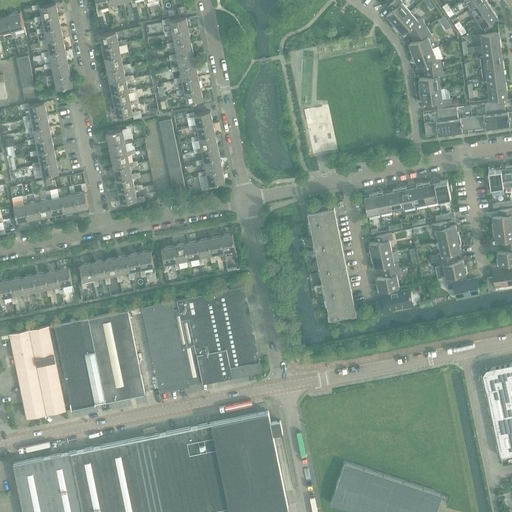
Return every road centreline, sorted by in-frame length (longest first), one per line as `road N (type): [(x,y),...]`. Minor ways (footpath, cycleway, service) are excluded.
road 1 (tertiary): [(5,443),(284,387)]
road 2 (residential): [(102,228),(77,110),(90,83),(73,0)]
road 3 (residential): [(245,200),(205,0)]
road 4 (residential): [(284,387),(245,200)]
road 5 (residential): [(420,162),(397,41),(351,0)]
road 6 (tertiary): [(284,387),(463,352)]
road 7 (unclassified): [(463,352),(496,511)]
road 8 (residential): [(102,228),(245,200)]
road 9 (unclassified): [(311,511),(284,387)]
